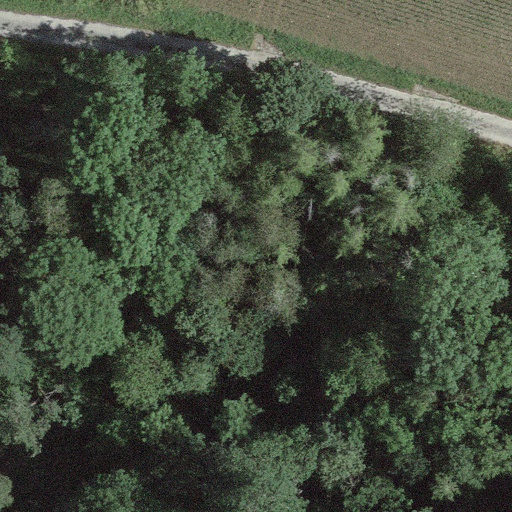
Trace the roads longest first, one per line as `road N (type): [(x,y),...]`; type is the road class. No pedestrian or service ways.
road 1 (track): [(0,29),(238,61),(511,134)]
road 2 (track): [(432,109),(415,511)]
